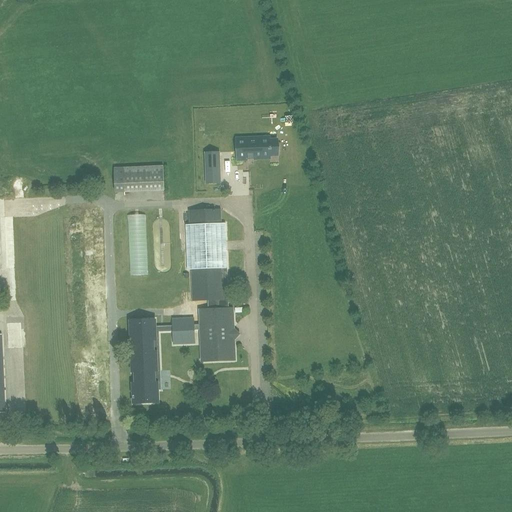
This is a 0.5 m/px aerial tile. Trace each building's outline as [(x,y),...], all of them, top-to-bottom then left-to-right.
[(267,139),(234,141),(234,151),(234,161),(245,161),(245,158),(251,158),(251,157),(267,156),(267,139)] [(215,151),(202,151),(204,182),(217,182),(215,151)] [(164,166),(124,167),(114,168),(115,193),(125,192),(165,190),(164,166)] [(98,275),(94,208),(81,209),(80,205),(62,205),(66,276),(98,275)] [(189,225),(185,225),(187,270),(191,270),(192,301),(208,301),(208,306),(228,306),(227,268),(225,223),(221,224),(221,209),(189,211),(189,225)] [(118,239),(135,238),(134,221),(139,220),(138,213),(115,215),(118,239)] [(144,220),(135,221),(137,261),(148,260),(146,222),(157,221),(156,213),(144,214),(144,220)] [(20,236),(37,235),(38,249),(48,248),(47,223),(23,223),(23,221),(19,221),(20,236)] [(169,280),(179,280),(176,223),(166,223),(166,235),(159,235),(161,269),(168,268),(169,280)] [(57,295),(57,267),(49,267),(50,295),(57,295)] [(131,296),(131,312),(147,312),(147,306),(170,305),(170,294),(131,296)] [(194,319),(173,320),(173,327),(173,331),(174,338),(174,345),(195,344),(195,331),(200,331),(202,363),(235,361),(234,341),(240,335),(234,329),(233,309),(229,309),(208,310),(200,310),(200,325),(194,325),(194,319)] [(155,320),(130,321),(131,341),(133,341),(133,352),(132,352),(132,372),(134,372),(134,384),(133,384),(134,404),(158,403),(157,390),(161,390),(158,332),(173,331),(173,327),(155,327),(155,320)]
